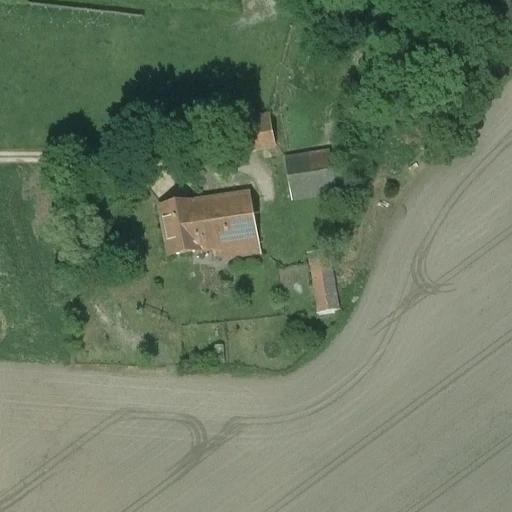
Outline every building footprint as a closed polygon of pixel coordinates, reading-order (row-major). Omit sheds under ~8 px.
[(270,117),(237,123),(242,153),(275,147),(270,117)] [(328,154),(286,161),(292,201),(335,194),(328,154)] [(250,194),(192,203),(199,252),(229,247),(231,259),(261,255),(250,194)] [(192,203),(159,208),(169,256),(199,252),(192,203)] [(328,253),(309,256),(319,314),(338,310),(328,253)]
